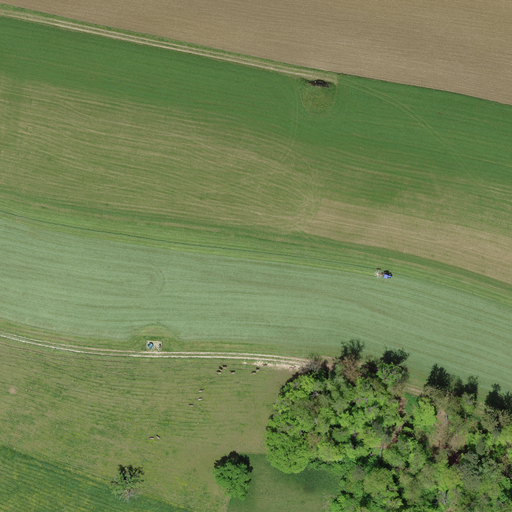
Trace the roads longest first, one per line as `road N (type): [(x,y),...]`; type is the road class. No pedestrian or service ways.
road 1 (track): [(0,331),(120,350),(326,366),(420,390),(511,427)]
road 2 (track): [(0,12),(333,79)]
